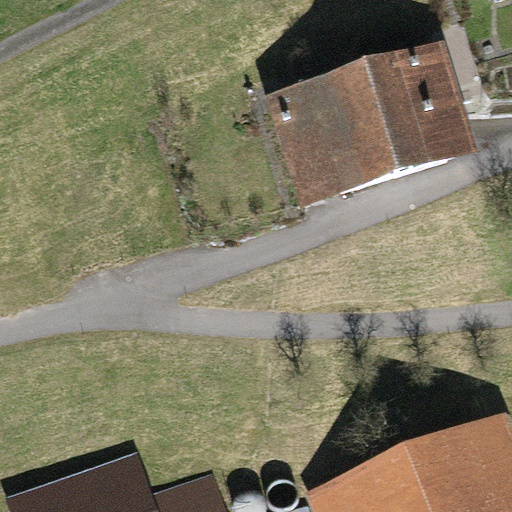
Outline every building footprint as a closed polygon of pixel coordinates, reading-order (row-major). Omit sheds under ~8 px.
[(365,78),(396,175),(466,154),(437,60),(417,66),(416,62),(365,78)] [(396,175),(365,78),(317,93),(318,97),(277,109),(306,203),(396,175)] [(473,434),(504,511),(511,511),(511,472),(493,425),(473,434)] [(340,498),(320,505),(322,511),(504,511),(473,434),(336,488),(340,498)] [(134,466),(14,506),(16,511),(222,511),(210,475),(144,497),(134,466)]
